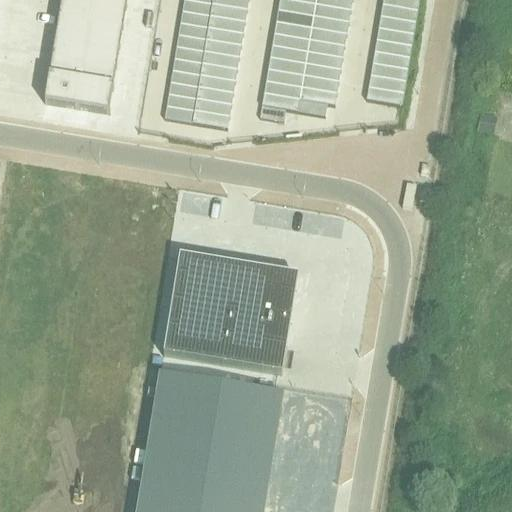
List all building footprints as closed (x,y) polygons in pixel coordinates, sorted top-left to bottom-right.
[(62,0),(45,105),(109,116),(128,0),(62,0)] [(184,0),(165,122),(228,132),(249,0),(184,0)] [(280,0),(260,121),(284,125),(286,113),(326,120),(327,108),(335,109),(353,0),(280,0)] [(383,0),(367,102),(402,108),(420,0),(383,0)] [(493,91),(497,75),(489,74),(485,89),(493,91)] [(494,137),(498,120),(481,116),(478,133),(494,137)] [(174,292),(163,358),(281,377),(292,311),(297,278),(180,259),(174,292)] [(157,400),(138,511),(263,511),(279,420),(157,400)]
